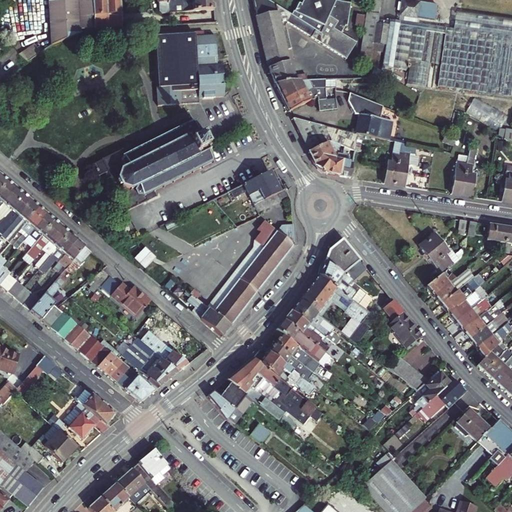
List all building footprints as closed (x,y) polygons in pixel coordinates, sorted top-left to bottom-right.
[(91,29),(132,27),(131,0),(47,0),(51,45),(56,41),(91,29)] [(156,0),(158,2),(157,3),(158,11),(161,14),(212,10),(211,0),(156,0)] [(266,0),(251,0),(271,77),(274,85),(304,83),(301,77),(288,77),(281,52),(285,52),(278,21),(279,21),(347,61),(352,53),(321,34),(291,15),(266,0)] [(291,15),(321,34),(337,2),(337,0),(303,0),(302,3),(298,1),(291,15)] [(377,23),(380,24),(383,1),(374,0),(369,0),(368,13),(378,14),(377,23)] [(437,5),(408,0),(402,0),(400,16),(435,21),(437,5)] [(348,27),(352,4),(337,2),(321,34),(352,53),(358,44),(342,34),(346,27),(348,27)] [(361,59),(371,65),(374,44),(377,23),(378,14),(368,13),(361,59)] [(390,25),(387,46),(396,47),(399,27),(429,32),(425,63),(420,63),(420,68),(397,63),(398,59),(394,58),(393,68),(410,70),(408,84),(436,88),(444,33),(447,34),(439,86),(511,96),(511,20),(457,13),(455,29),(400,21),(399,24),(389,23),(389,25),(390,25)] [(358,15),(357,26),(364,27),(365,16),(358,15)] [(374,44),(387,46),(390,25),(389,25),(380,24),(377,23),(374,44)] [(399,27),(396,47),(394,58),(398,59),(397,63),(420,68),(420,63),(425,63),(429,32),(399,27)] [(216,65),(215,36),(162,39),(161,37),(154,37),(157,88),(156,88),(157,106),(199,104),(199,99),(220,98),(223,96),(222,65),(216,65)] [(305,91),(326,91),(325,82),(304,83),(274,85),(283,102),(305,91)] [(283,102),(289,113),(318,98),(317,95),(326,96),(326,91),(305,91),(283,102)] [(384,109),(351,95),(351,98),(384,111),(384,109)] [(361,117),(358,134),(359,135),(363,136),(390,142),(394,123),(382,120),(384,111),(351,98),(350,103),(353,109),(352,110),(354,114),(356,115),(356,116),(361,117)] [(465,115),(499,130),(507,113),(473,98),(465,115)] [(338,100),(320,102),(321,112),(339,111),(338,100)] [(358,134),(292,118),(309,153),(332,142),(341,146),(352,151),(356,152),(359,135),(358,134)] [(132,146),(96,162),(102,174),(105,172),(109,179),(112,178),(127,211),(156,197),(154,191),(214,162),(194,122),(134,151),(132,146)] [(356,152),(352,151),(350,163),(336,160),(334,154),(336,154),(341,146),(332,142),(309,153),(316,166),(318,169),(317,170),(322,174),(325,172),(328,175),(351,178),(356,152)] [(395,186),(401,144),(395,143),(391,163),(387,162),(383,184),(395,186)] [(405,155),(407,145),(401,144),(395,186),(404,187),(409,156),(405,155)] [(476,151),(470,150),(468,165),(462,196),(473,198),(476,176),(472,176),(476,151)] [(96,177),(102,174),(96,162),(90,165),(96,177)] [(451,194),(462,196),(468,165),(456,163),(451,194)] [(502,203),(511,204),(511,201),(511,166),(508,166),(502,203)] [(247,191),(254,206),(279,193),(268,171),(230,190),(235,199),(244,194),(247,191)] [(0,206),(16,188),(8,181),(0,190),(0,206)] [(24,195),(16,188),(0,206),(0,213),(4,217),(24,195)] [(258,214),(288,199),(284,191),(279,193),(254,206),(258,214)] [(24,195),(4,217),(0,222),(0,236),(1,237),(31,201),(24,195)] [(15,227),(19,230),(38,207),(31,201),(1,237),(4,240),(15,227)] [(22,242),(46,214),(38,207),(19,230),(9,242),(16,248),(22,242)] [(22,242),(30,249),(54,220),(46,214),(22,242)] [(43,249),(62,227),(54,220),(30,249),(26,253),(34,259),(43,249)] [(260,252),(249,267),(267,281),(294,246),(292,225),(281,225),(276,232),(262,222),(255,231),(259,233),(254,239),(257,242),(256,244),(263,249),(260,252)] [(465,236),(467,223),(459,222),(458,235),(465,236)] [(475,239),(477,225),(469,223),(467,237),(475,239)] [(499,244),(498,253),(503,254),(508,229),(489,226),(487,242),(499,244)] [(50,256),(57,248),(69,233),(62,227),(43,249),(46,252),(36,264),(40,267),(50,256)] [(511,246),(511,229),(508,229),(503,254),(509,254),(510,246),(511,246)] [(58,262),(78,240),(69,233),(57,248),(50,256),(40,267),(46,272),(56,260),(58,262)] [(454,265),(464,256),(460,252),(455,256),(451,252),(449,253),(435,236),(426,243),(427,243),(447,268),(453,264),(454,265)] [(67,261),(71,264),(85,247),(78,240),(58,262),(57,264),(61,268),(67,261)] [(329,253),(327,265),(353,286),(366,269),(344,241),(329,253)] [(426,243),(419,249),(439,274),(447,268),(427,243),(426,243)] [(66,270),(72,275),(92,252),(85,247),(71,264),(66,270)] [(254,247),(207,307),(214,312),(249,267),(260,252),(254,247)] [(199,251),(197,248),(168,261),(172,265),(199,251)] [(149,271),(157,267),(153,258),(136,266),(145,273),(149,271)] [(157,267),(149,271),(152,279),(165,272),(162,264),(157,267)] [(353,304),(345,313),(344,315),(351,321),(358,326),(367,315),(365,312),(373,302),(353,286),(327,265),(319,277),(353,304)] [(0,267),(0,284),(7,276),(9,274),(1,266),(0,267)] [(214,312),(230,326),(267,281),(249,267),(214,312)] [(102,271),(92,279),(101,287),(110,277),(102,271)] [(439,307),(461,288),(471,281),(472,280),(465,271),(454,280),(432,298),(439,307)] [(0,284),(0,288),(5,293),(14,283),(7,276),(0,284)] [(445,281),(441,276),(428,286),(425,289),(432,298),(454,280),(451,276),(445,281)] [(102,287),(107,291),(115,281),(111,277),(102,287)] [(345,313),(353,304),(319,277),(300,303),(317,316),(329,301),(345,313)] [(112,296),(120,286),(115,281),(107,291),(112,296)] [(461,288),(439,307),(446,315),(477,290),(478,290),(471,281),(461,288)] [(55,282),(45,295),(51,299),(61,288),(55,282)] [(5,293),(13,300),(22,289),(14,283),(5,293)] [(130,291),(122,284),(120,286),(112,296),(111,296),(137,318),(151,302),(134,287),(130,291)] [(22,289),(13,300),(21,306),(30,296),(22,289)] [(197,299),(201,294),(194,289),(191,293),(197,299)] [(484,299),(477,290),(446,315),(453,324),(484,299)] [(31,295),(30,296),(21,306),(29,313),(39,302),(31,295)] [(51,299),(45,295),(39,302),(29,313),(35,318),(42,324),(57,308),(55,306),(56,304),(51,299)] [(230,326),(214,312),(207,307),(197,299),(192,304),(197,308),(204,315),(201,319),(222,337),(230,326)] [(491,308),(484,299),(453,324),(461,333),(491,308)] [(300,303),(292,313),(309,326),(333,344),(340,334),(317,316),(300,303)] [(391,326),(403,315),(393,303),(383,311),(392,322),(389,324),(391,326)] [(493,307),(491,308),(461,333),(468,342),(500,316),(493,307)] [(50,330),(64,314),(57,308),(42,324),(50,330)] [(204,315),(197,308),(193,313),(201,319),(204,315)] [(309,326),(292,313),(284,323),(324,354),(326,355),(330,350),(327,347),(328,346),(312,333),(311,335),(306,331),(309,326)] [(58,336),(64,342),(78,326),(64,314),(50,330),(58,336)] [(398,342),(413,328),(403,315),(391,326),(387,329),(398,342)] [(506,325),(500,316),(468,342),(475,351),(497,332),(506,325)] [(341,334),(348,340),(357,327),(358,326),(351,321),(341,334)] [(276,332),(281,336),(306,355),(319,365),(326,355),(324,354),(284,323),(276,332)] [(89,336),(78,326),(64,342),(71,347),(76,351),(89,336)] [(365,333),(357,327),(348,340),(355,346),(365,333)] [(403,348),(418,334),(413,328),(398,342),(403,348)] [(503,339),(497,332),(475,351),(483,361),(496,347),(503,339)] [(156,355),(177,373),(187,365),(149,333),(145,337),(151,342),(150,343),(160,351),(156,355)] [(83,357),(89,362),(102,347),(89,336),(76,351),(83,357)] [(275,345),(305,368),(312,374),(313,374),(319,366),(319,365),(281,336),(275,345)] [(147,347),(156,355),(160,351),(150,343),(147,347)] [(312,374),(305,368),(275,345),(269,353),(315,389),(317,386),(309,379),(313,374),(312,374)] [(177,373),(156,355),(147,347),(145,349),(142,346),(139,349),(142,352),(138,356),(167,381),(177,373)] [(102,347),(89,362),(94,366),(97,368),(110,354),(107,350),(102,347)] [(496,347),(483,361),(477,368),(484,374),(497,360),(503,354),(496,347)] [(0,348),(0,371),(13,375),(19,356),(7,353),(5,352),(2,350),(0,348)] [(110,354),(116,359),(119,355),(113,350),(110,354)] [(167,381),(138,356),(135,359),(126,350),(121,356),(158,388),(167,381)] [(484,374),(490,380),(510,360),(511,358),(511,357),(506,351),(503,354),(497,360),(484,374)] [(269,353),(259,366),(283,385),(288,378),(311,394),(315,390),(315,389),(269,353)] [(100,371),(103,373),(116,359),(110,354),(97,368),(100,371)] [(326,355),(319,365),(324,369),(332,359),(326,355)] [(48,375),(56,367),(44,357),(38,365),(48,375)] [(490,380),(497,387),(510,373),(511,370),(511,358),(510,360),(490,380)] [(116,359),(103,373),(106,376),(110,379),(122,364),(116,359)] [(428,383),(402,364),(396,360),(387,371),(416,394),(428,383)] [(301,429),(316,411),(283,385),(259,366),(253,361),(226,382),(230,385),(253,403),(257,406),(263,411),(278,423),(282,417),(284,416),(301,429)] [(123,390),(136,376),(122,364),(110,379),(115,384),(123,390)] [(15,392),(20,397),(29,386),(28,385),(33,379),(34,380),(42,371),(37,366),(17,390),(15,392)] [(511,370),(510,373),(497,387),(504,393),(511,384),(511,370)] [(372,374),(363,383),(376,394),(384,385),(372,374)] [(441,393),(449,385),(440,375),(426,388),(430,393),(417,404),(419,407),(422,411),(441,393)] [(154,392),(136,376),(123,390),(139,404),(154,392)] [(0,392),(0,407),(15,392),(17,390),(13,386),(9,383),(0,392)] [(443,407),(447,411),(464,395),(454,383),(442,394),(441,393),(422,411),(421,411),(426,416),(436,408),(439,411),(443,407)] [(253,403),(230,385),(220,397),(211,394),(206,398),(226,422),(233,427),(253,403)] [(76,402),(78,404),(106,427),(115,415),(84,390),(76,402)] [(94,428),(101,434),(108,429),(106,427),(78,404),(63,421),(69,426),(67,428),(82,441),(94,428)] [(412,414),(415,417),(421,411),(422,411),(419,407),(412,414)] [(488,431),(467,412),(454,425),(475,445),(476,444),(482,437),(488,431)] [(291,424),(282,417),(278,423),(287,430),(291,424)] [(59,420),(52,426),(61,434),(65,430),(63,428),(64,425),(59,420)] [(491,444),(492,445),(506,431),(496,422),(488,431),(482,437),(491,444)] [(403,425),(384,446),(392,454),(412,433),(403,425)] [(62,463),(76,448),(61,434),(52,426),(39,441),(62,463)] [(257,426),(248,438),(259,447),(269,435),(257,426)] [(0,487),(11,497),(27,509),(43,489),(23,472),(32,461),(0,431),(0,487)] [(495,447),(508,433),(506,431),(492,445),(495,447)] [(485,452),(490,457),(490,456),(497,449),(498,450),(511,436),(508,433),(495,447),(492,445),(485,452)] [(504,461),(511,451),(511,436),(498,450),(495,453),(504,461)] [(482,437),(476,444),(484,452),(491,444),(482,437)] [(485,452),(492,445),(491,444),(484,452),(485,452)] [(32,447),(27,453),(38,464),(44,458),(32,447)] [(490,457),(491,458),(495,453),(498,450),(497,449),(490,456),(490,457)] [(168,470),(152,451),(137,464),(136,465),(155,487),(162,481),(159,477),(168,470)] [(511,451),(504,461),(497,469),(485,481),(494,490),(499,485),(502,487),(511,476),(511,451)] [(488,461),(497,469),(504,461),(495,453),(491,458),(488,461)] [(381,462),(372,471),(377,477),(386,468),(381,462)] [(155,487),(136,465),(130,471),(129,471),(150,493),(163,507),(170,502),(155,487)] [(378,511),(413,511),(424,501),(387,467),(386,468),(377,477),(359,494),(378,511)] [(135,507),(150,493),(129,471),(114,485),(128,500),(135,507)] [(114,485),(99,500),(110,511),(114,511),(128,500),(114,485)] [(0,510),(11,497),(0,487),(0,510)] [(110,511),(99,500),(88,510),(90,511),(110,511)] [(329,502),(319,511),(333,511),(336,509),(329,502)]
